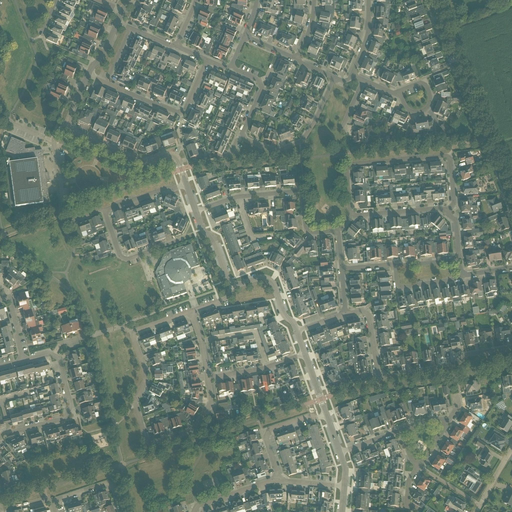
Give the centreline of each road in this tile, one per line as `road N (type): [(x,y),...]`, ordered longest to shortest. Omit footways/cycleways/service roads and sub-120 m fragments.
road 1 (residential): [(191,311),(134,333),(144,369),(134,403),(145,437),(162,442),(194,429),(209,404),(207,377)]
road 2 (residential): [(511,347),(383,377),(369,317),(345,314)]
road 3 (unclassified): [(511,194),(435,0)]
road 4 (residential): [(445,212),(453,202),(442,155),(350,164),(349,216)]
road 5 (residential): [(339,232),(311,230),(297,192),(236,197),(195,211)]
road 6 (residential): [(9,431),(62,419),(71,407),(58,358),(22,361)]
road 7 (residential): [(69,126),(139,162),(172,155),(184,182)]
road 8 (residential): [(105,83),(179,111),(206,60)]
road 9 (residential): [(240,137),(276,151),(299,142),(334,78)]
road 10 (residential): [(203,232),(125,259),(104,210)]
